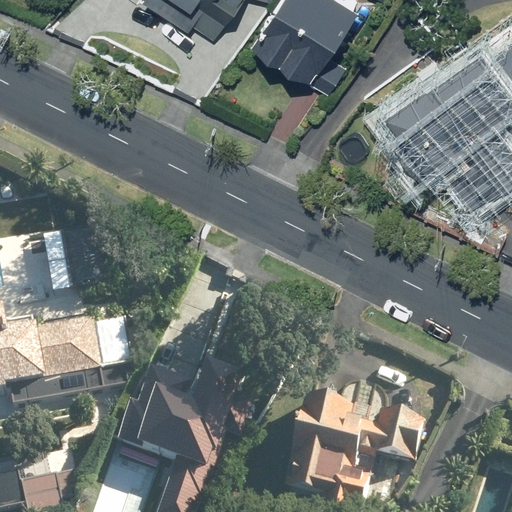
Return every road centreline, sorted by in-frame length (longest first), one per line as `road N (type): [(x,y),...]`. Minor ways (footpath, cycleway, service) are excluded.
road 1 (tertiary): [(0,70),(511,328)]
road 2 (unknown): [(415,0),(278,211)]
road 3 (residential): [(396,511),(511,363)]
